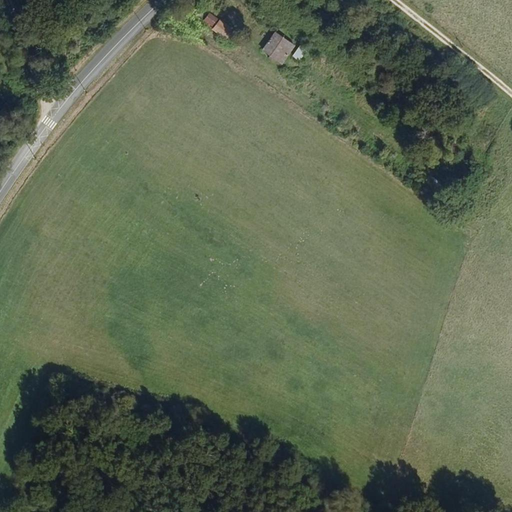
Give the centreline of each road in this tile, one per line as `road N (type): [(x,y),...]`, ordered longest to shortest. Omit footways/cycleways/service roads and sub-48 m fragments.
road 1 (tertiary): [(163,0),(52,116),(0,192)]
road 2 (unclassified): [(511,106),(381,0)]
road 3 (track): [(15,0),(52,116)]
